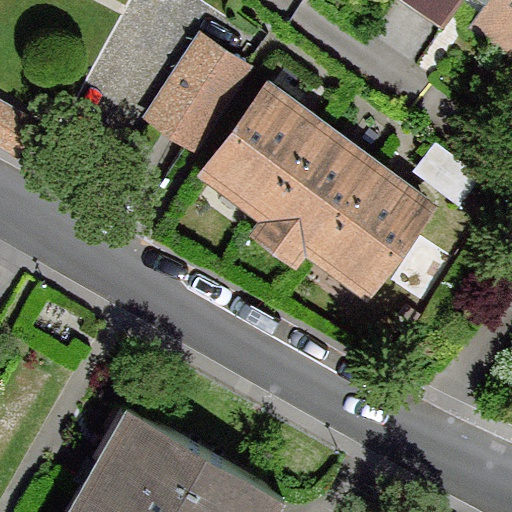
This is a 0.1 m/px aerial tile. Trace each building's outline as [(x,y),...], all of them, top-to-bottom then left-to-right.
[(511,0),(408,0),(448,27),(465,0),(488,0),(472,25),(511,51),(511,0)] [(247,66),(204,37),(153,115),(197,144),(247,66)] [(324,128),(271,90),(214,169),(267,207),(324,128)] [(0,98),(0,139),(18,150),(36,120),(0,98)] [(375,166),(324,128),(267,207),(317,247),(375,166)] [(427,204),(375,166),(317,247),(370,284),(427,204)] [(0,463),(49,376),(4,351),(0,358),(0,463)] [(251,511),(268,484),(146,415),(116,469),(97,459),(85,482),(103,491),(90,511),(251,511)]
